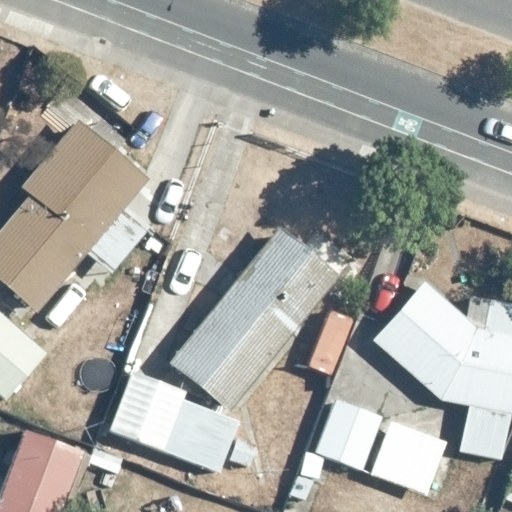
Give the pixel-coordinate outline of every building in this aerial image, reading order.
[(0,132),(24,141),(36,108),(0,95),(0,132)] [(141,183),(71,125),(14,194),(24,202),(0,230),(0,290),(31,317),(81,256),(106,277),(144,230),(119,210),(141,183)] [(338,273),(280,225),(164,364),(222,412),(338,273)] [(440,403),(460,408),(451,450),(499,460),(509,418),(511,419),(511,338),(473,330),(418,285),(368,344),(440,403)] [(43,355),(0,318),(0,401),(2,403),(43,355)] [(180,392),(139,378),(119,439),(159,453),(180,392)] [(310,450),(301,446),(283,492),(304,501),(320,461),(355,475),(377,417),(329,399),(310,450)] [(441,448),(386,425),(365,475),(420,498),(441,448)] [(56,511),(72,467),(16,448),(0,493),(0,511),(56,511)] [(511,454),(499,483),(511,488),(511,454)]
